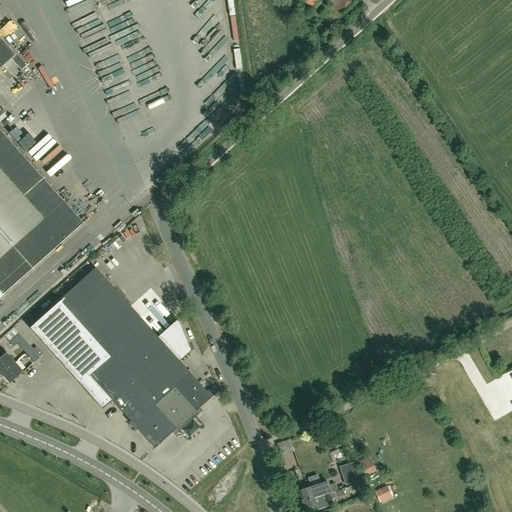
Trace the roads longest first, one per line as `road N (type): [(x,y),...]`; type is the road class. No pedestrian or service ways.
road 1 (unclassified): [(258,444),(155,210),(388,0)]
road 2 (residential): [(511,321),(258,444)]
road 3 (secondary): [(159,511),(104,473),(0,424)]
